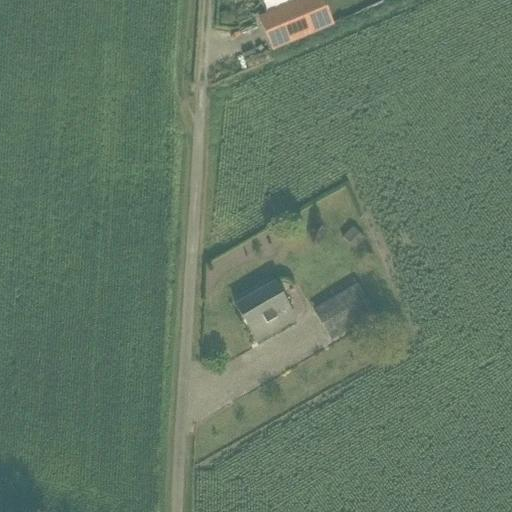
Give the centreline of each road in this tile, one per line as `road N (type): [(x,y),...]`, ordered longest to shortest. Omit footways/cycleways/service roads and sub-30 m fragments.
road 1 (unclassified): [(176,511),(201,136)]
road 2 (track): [(181,0),(173,70),(201,136)]
